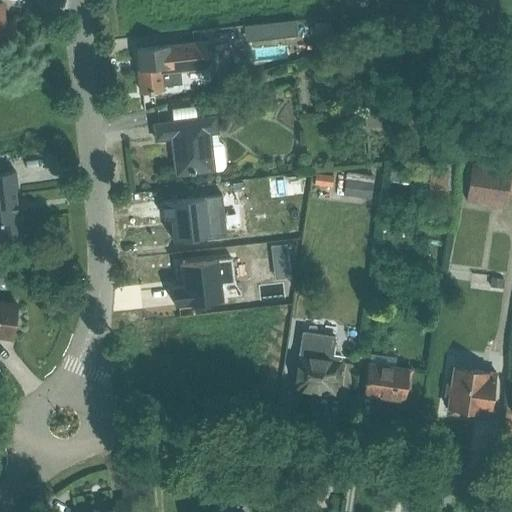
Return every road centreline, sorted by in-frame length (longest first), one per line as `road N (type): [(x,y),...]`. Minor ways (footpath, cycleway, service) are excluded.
road 1 (residential): [(511,491),(96,429)]
road 2 (residential): [(75,0),(103,240),(98,297),(72,393)]
